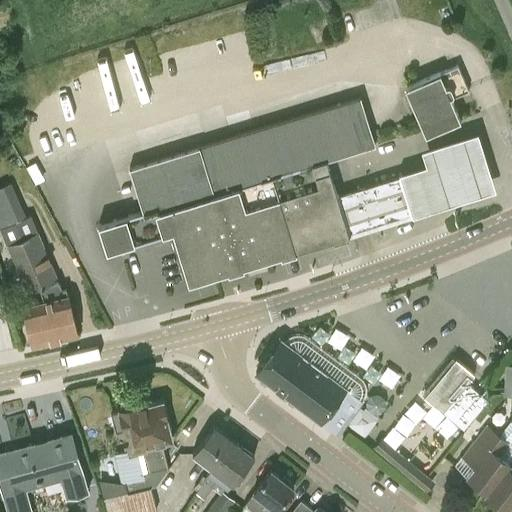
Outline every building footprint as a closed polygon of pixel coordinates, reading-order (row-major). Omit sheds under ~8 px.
[(324,18),(321,7),(292,15),(295,26),(324,18)] [(293,29),(291,20),(279,24),(281,33),(293,29)] [(279,32),(269,30),(265,45),(274,48),(279,32)] [(457,65),(404,88),(417,116),(422,128),(425,136),(460,120),(451,98),(468,91),(457,65)] [(142,211),(97,225),(105,252),(172,231),(187,283),(227,271),(227,273),(243,268),(242,266),(280,255),(280,257),(295,252),(295,250),(332,238),(333,240),(350,235),(337,195),(336,192),(283,208),(279,197),(245,207),(239,188),(312,165),(315,174),(329,170),(327,161),(375,146),(360,97),(199,146),(129,167),(142,211)] [(425,166),(399,174),(411,212),(413,212),(495,184),(476,130),(419,149),(425,166)] [(0,156),(0,160),(10,175),(21,167),(9,150),(0,156)] [(350,192),(338,195),(351,235),(362,231),(414,215),(413,212),(411,212),(399,174),(395,175),(396,178),(350,192)] [(77,334),(67,294),(65,286),(62,288),(32,214),(26,216),(11,181),(0,186),(0,228),(6,245),(7,244),(27,292),(39,288),(43,300),(22,306),(31,346),(77,334)] [(295,337),(290,339),(287,343),(281,338),(255,373),(336,435),(358,406),(363,400),(362,399),(365,395),(366,389),(365,383),(362,378),(307,337),(301,336),(295,337)] [(488,399),(468,382),(474,374),(455,358),(426,394),(444,409),(443,411),(463,428),(488,399)] [(371,389),(347,422),(363,434),(387,401),(371,389)] [(123,429),(128,449),(114,452),(121,482),(124,482),(126,491),(104,497),(107,511),(150,511),(150,510),(156,509),(151,486),(157,484),(169,469),(162,442),(172,440),(162,400),(137,406),(136,404),(135,404),(132,402),(132,401),(120,404),(120,405),(118,408),(117,409),(118,410),(109,412),(114,431),(123,429)] [(511,421),(511,420),(500,434),(487,423),(462,456),(475,466),(467,476),(487,491),(506,466),(508,467),(511,461),(511,421)] [(212,468),(233,440),(213,424),(191,453),(212,468)] [(86,490),(69,433),(0,452),(0,481),(8,511),(30,511),(23,488),(61,477),(66,496),(86,490)] [(408,476),(416,467),(395,449),(381,437),(373,447),(408,476)] [(212,468),(213,469),(197,492),(205,498),(213,487),(220,492),(205,511),(225,511),(235,500),(226,493),(233,483),(254,456),(233,440),(212,468)] [(506,466),(487,491),(484,494),(505,510),(511,501),(511,470),(508,467),(506,466)] [(252,492),(253,493),(244,504),(254,511),(281,511),(277,508),(293,487),(290,485),(291,481),(285,476),(281,478),(270,469),(252,492)] [(323,511),(317,506),(314,510),(300,499),(290,511),(323,511)]
